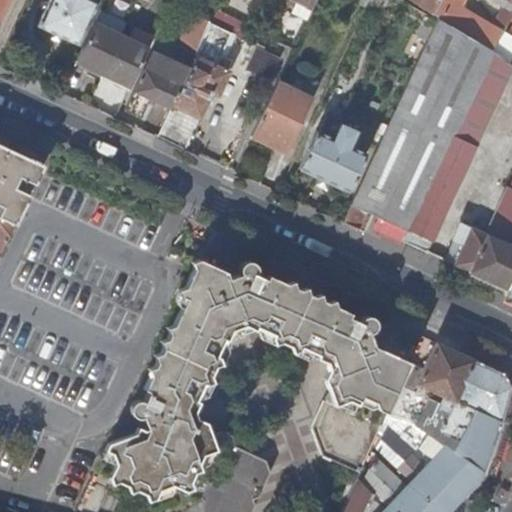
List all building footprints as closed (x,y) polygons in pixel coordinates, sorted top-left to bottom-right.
[(0,0),(0,19),(9,0),(0,0)] [(49,0),(48,3),(38,26),(78,45),(99,0),(49,0)] [(290,0),(311,10),(315,0),(290,0)] [(350,0),(366,9),(370,0),(350,0)] [(407,0),(432,15),(441,0),(407,0)] [(441,0),(432,15),(439,19),(492,52),(511,19),(511,0),(490,0),(504,8),(493,28),(461,8),(465,0),(441,0)] [(492,54),(438,22),(393,115),(450,141),(492,54)] [(93,25),(75,62),(102,75),(130,87),(148,50),(120,37),(93,25)] [(227,74),(195,59),(190,69),(182,87),(172,106),(197,118),(210,92),(217,95),(227,74)] [(150,100),(171,110),(172,106),(182,87),(144,70),(123,112),(140,120),(150,100)] [(265,107),(251,137),(284,153),(299,123),(265,107)] [(450,141),(393,115),(341,223),(357,231),(365,212),(408,232),(450,141)] [(157,139),(187,152),(194,136),(165,122),(157,139)] [(316,132),(298,170),(348,194),(366,156),(349,148),(356,133),(344,128),(337,142),(316,132)] [(474,153),(450,141),(408,232),(403,243),(427,254),(474,153)] [(0,242),(5,245),(42,167),(0,147),(0,206),(0,207),(0,242)] [(511,193),(508,192),(487,236),(511,247),(511,193)] [(511,277),(511,247),(487,236),(461,224),(444,262),(506,291),(511,277)] [(144,415),(185,401),(198,396),(228,333),(240,328),(244,320),(228,280),(226,274),(201,258),(193,261),(195,267),(187,285),(181,288),(182,295),(187,297),(175,324),(167,327),(170,334),(168,337),(161,341),(163,347),(162,351),(155,354),(157,360),(155,364),(149,367),(151,373),(145,388),(148,390),(144,400),(143,399),(141,399),(138,399),(136,400),(134,402),(133,404),(132,406),(131,409),(132,411),(133,413),(135,415),(137,416),(140,417),(142,416),(144,415)] [(312,355),(367,336),(368,335),(370,334),(371,331),(372,329),(372,326),(371,324),(369,322),(367,321),(365,320),(362,320),(360,321),(358,322),(357,324),(346,319),(347,315),(265,276),(263,280),(254,275),(254,274),(254,271),(253,269),(252,267),(250,265),(248,265),(245,265),(243,265),(240,267),(239,269),(238,271),(238,273),(239,277),(254,317),(259,330),(287,343),(312,355)] [(254,317),(239,277),(228,280),(244,320),(254,317)] [(331,363),(371,348),(367,336),(312,355),(331,363)] [(500,374),(433,343),(415,385),(419,386),(415,394),(398,386),(384,417),(400,423),(434,445),(441,449),(482,476),(499,426),(509,388),(500,374)] [(398,386),(410,360),(405,358),(403,362),(371,348),(331,363),(322,382),(327,393),(310,429),(321,457),(359,473),(384,417),(398,386)] [(144,415),(148,428),(189,414),(185,401),(144,415)] [(148,428),(108,442),(95,471),(129,486),(116,511),(242,511),(266,461),(213,437),(208,423),(189,414),(148,428)] [(374,448),(399,468),(417,446),(392,426),(374,448)] [(448,511),(482,477),(482,476),(441,449),(429,462),(423,457),(416,465),(408,459),(395,472),(408,484),(403,490),(375,463),(371,463),(362,484),(380,502),(377,506),(383,511),(382,511),(448,511)] [(343,509),(353,488),(347,486),(338,507),(343,509)]
